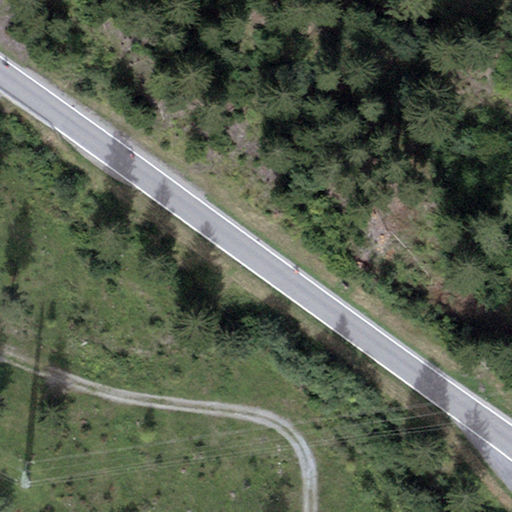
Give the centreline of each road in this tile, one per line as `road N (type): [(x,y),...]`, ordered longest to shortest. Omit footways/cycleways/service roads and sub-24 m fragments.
road 1 (secondary): [(0,72),(511,440)]
road 2 (track): [(313,511),(306,451),(289,426),(261,413),(128,398),(0,352)]
